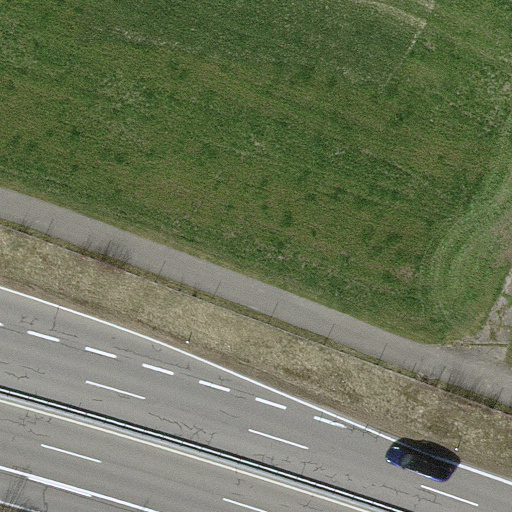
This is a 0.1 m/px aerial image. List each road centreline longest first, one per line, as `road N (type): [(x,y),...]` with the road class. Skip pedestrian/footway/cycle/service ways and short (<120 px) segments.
road 1 (track): [(0,202),(137,239),(511,376)]
road 2 (trunk): [(495,511),(0,358)]
road 3 (trunk): [(0,434),(262,511)]
